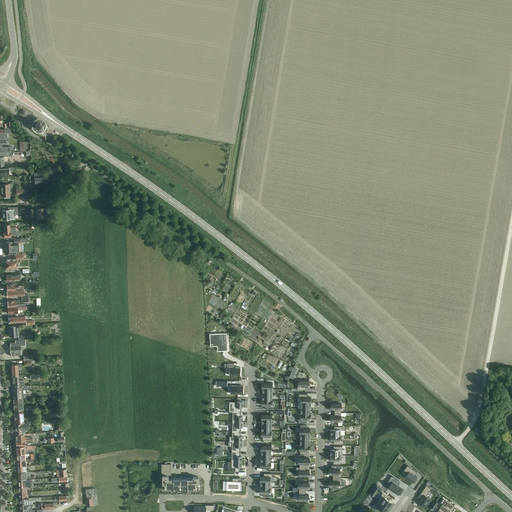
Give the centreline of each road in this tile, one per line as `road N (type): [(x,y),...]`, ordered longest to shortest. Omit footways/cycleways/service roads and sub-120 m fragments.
road 1 (secondary): [(511,493),(232,246),(0,85)]
road 2 (unclassified): [(315,332),(492,494)]
road 3 (track): [(455,442),(473,420),(483,384),(511,217)]
road 4 (track): [(139,511),(130,504),(122,450),(71,417),(65,362)]
road 5 (residential): [(252,371),(249,501)]
road 6 (residential): [(322,382),(317,511)]
